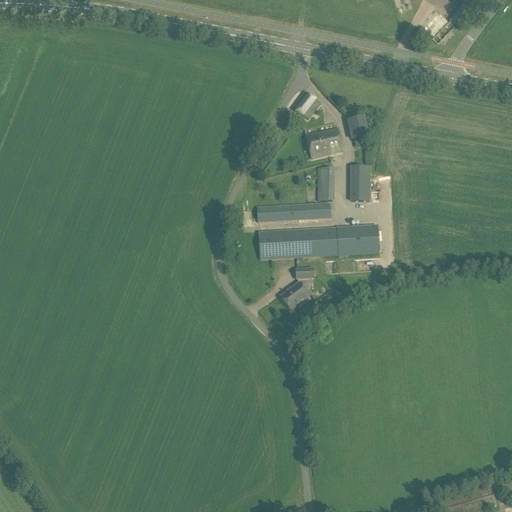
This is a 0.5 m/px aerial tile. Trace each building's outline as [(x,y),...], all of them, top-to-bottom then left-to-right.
[(461,32),(476,12),(465,4),(450,23),(461,32)] [(438,46),(455,29),(439,14),(422,31),(438,46)] [(308,122),(321,105),(304,92),(291,109),(308,122)] [(365,118),(348,122),(352,143),(370,139),(365,118)] [(310,160),(343,153),(338,130),(305,137),(310,160)] [(370,169),(352,169),(352,203),(370,203),(370,169)] [(317,203),(334,203),(333,170),(317,170),(317,203)] [(258,225),(332,220),(331,205),(257,209),(258,225)] [(348,258),(348,257),(380,255),(378,228),(259,234),(261,261),(339,257),(339,259),(348,258)] [(335,270),(335,260),(322,261),(322,271),(335,270)] [(283,274),(282,261),(275,262),(275,274),(283,274)] [(298,281),(315,279),(314,269),(297,271),(298,281)] [(292,311),(310,297),(301,284),(282,298),(292,311)] [(492,487),(428,505),(429,511),(483,511),(498,507),(492,487)]
